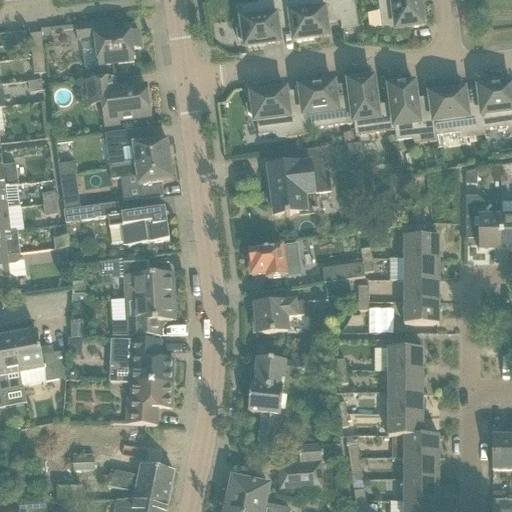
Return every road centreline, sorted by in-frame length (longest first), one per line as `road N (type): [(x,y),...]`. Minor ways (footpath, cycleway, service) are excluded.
road 1 (residential): [(190,79),(207,180),(216,356),(189,511)]
road 2 (residential): [(190,79),(363,61),(449,67)]
road 3 (unclassified): [(484,396),(483,303),(489,285),(511,281)]
